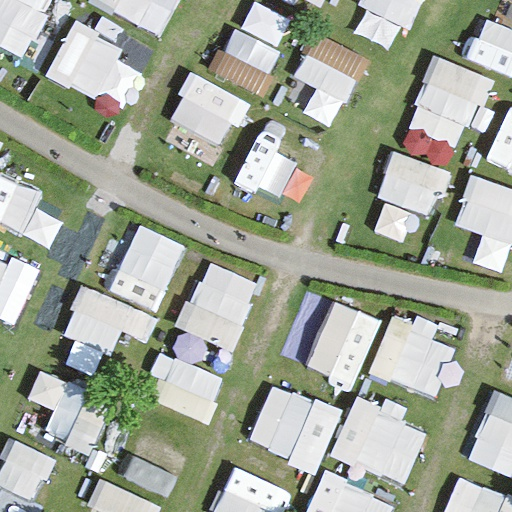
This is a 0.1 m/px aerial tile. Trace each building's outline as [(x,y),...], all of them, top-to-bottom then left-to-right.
[(0,0),(0,34),(33,52),(59,0),(0,0)] [(116,0),(160,26),(175,0),(116,0)] [(392,39),(413,0),(355,0),(348,14),(392,39)] [(469,48),(511,65),(511,19),(485,9),(469,48)] [(260,83),(283,39),(238,17),(216,61),(260,83)] [(49,83),(128,107),(147,43),(68,19),(49,83)] [(290,77),(338,104),(370,49),(322,22),(290,77)] [(434,205),(486,64),(431,45),(380,185),(434,205)] [(227,136),(248,87),(190,63),(169,112),(227,136)] [(487,148),(511,158),(511,95),(510,95),(487,148)] [(260,104),(236,171),(304,195),(327,128),(260,104)] [(483,223),(477,255),(511,260),(511,175),(465,167),(455,218),(483,223)] [(0,168),(0,214),(48,235),(65,196),(0,168)] [(158,301),(188,236),(141,214),(111,279),(158,301)] [(0,300),(25,305),(37,247),(0,239),(0,300)] [(180,322),(238,339),(260,266),(202,249),(180,322)] [(84,277),(58,346),(103,364),(130,294),(84,277)] [(331,288),(308,360),(358,376),(381,304),(331,288)] [(433,387),(460,330),(400,302),(374,359),(433,387)] [(511,374),(511,344),(502,372),(511,374)] [(211,412),(220,359),(160,348),(150,402),(211,412)] [(13,421),(63,440),(90,370),(41,350),(13,421)] [(326,456),(340,393),(265,375),(250,439),(326,456)] [(466,445),(511,466),(511,384),(497,378),(466,445)] [(358,385),(332,445),(402,476),(428,416),(358,385)] [(115,457),(159,489),(188,451),(144,419),(115,457)] [(13,426),(0,453),(0,475),(32,491),(54,446),(13,426)] [(225,511),(270,511),(286,479),(232,454),(209,504),(225,511)] [(450,511),(511,511),(511,494),(464,459),(434,500),(450,511)] [(302,511),(382,511),(392,491),(323,462),(302,511)] [(78,511),(150,511),(159,493),(98,467),(78,511)]
